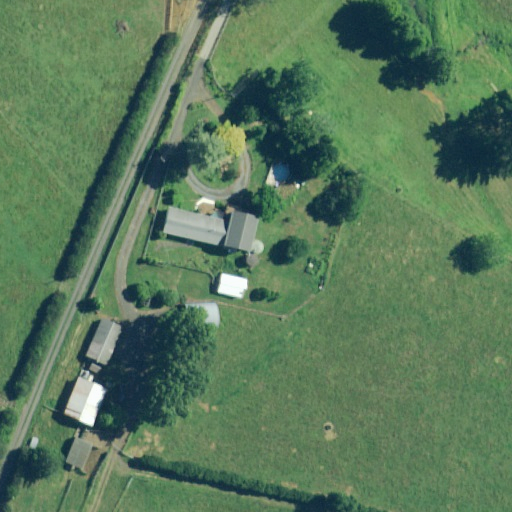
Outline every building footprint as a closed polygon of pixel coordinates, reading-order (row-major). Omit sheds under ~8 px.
[(221,221),(166,208),(161,233),(218,246),(245,252),(253,217),(223,210),(221,221)] [(245,280),(220,274),(215,293),(241,299),(245,280)] [(213,329),(213,303),(183,303),(182,328),(213,329)] [(121,328),(101,319),(84,357),(103,366),(121,328)] [(104,390),(76,378),(61,415),(88,426),(104,390)] [(89,445),(73,438),(62,462),(79,470),(89,445)]
